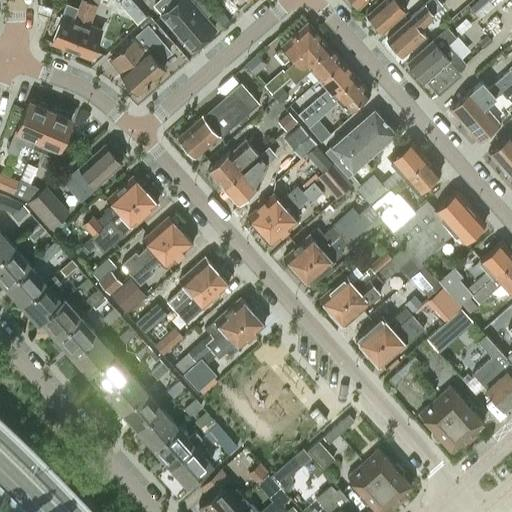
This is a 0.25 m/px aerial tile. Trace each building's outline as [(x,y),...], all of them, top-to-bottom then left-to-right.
[(70,49),(90,0),(88,0),(80,0),(74,18),(61,13),(60,16),(57,15),(54,23),(57,24),(50,41),(70,49)] [(89,0),(90,0),(70,49),(91,57),(102,28),(89,24),(97,3),(98,0),(89,0)] [(199,0),(176,0),(162,13),(192,48),(214,28),(194,5),(199,0)] [(399,1),(400,0),(380,0),(366,13),(381,30),(406,9),(399,1)] [(418,26),(442,5),(438,0),(428,0),(410,16),(387,36),(402,54),(425,34),(418,26)] [(223,12),(216,18),(223,26),(230,20),(223,12)] [(150,15),(140,24),(143,27),(147,23),(150,26),(155,21),(150,15)] [(328,44),(309,23),(305,22),(281,43),(283,45),(275,51),(284,61),(291,54),(295,59),(283,70),(289,77),(328,44)] [(133,37),(110,57),(138,91),(164,68),(158,61),(169,51),(158,38),(159,37),(155,32),(150,26),(147,23),(143,27),(137,32),(132,36),(133,37)] [(458,69),(466,62),(457,51),(449,42),(455,36),(446,25),(407,60),(424,79),(426,78),(438,93),(461,73),(458,69)] [(487,34),(478,41),(483,47),(492,40),(487,34)] [(319,77),(341,58),(328,44),(289,77),(295,83),(311,68),(319,77)] [(255,72),(266,62),(257,52),(246,61),(246,62),(255,72)] [(303,119),(355,74),(341,58),(319,77),(328,87),(310,102),(309,102),(297,112),(303,119)] [(486,104),(511,80),(511,71),(508,68),(488,87),(480,79),(449,107),(464,124),(486,104)] [(347,109),(368,90),(355,74),(303,119),(309,125),(338,99),(347,109)] [(202,114),(178,135),(194,155),(218,134),(219,136),(237,120),(239,123),(247,116),(245,113),(258,101),(248,90),(240,81),(240,82),(202,115),(202,114)] [(279,102),(288,94),(280,85),(271,93),(279,102)] [(41,102),(38,103),(28,99),(7,149),(16,153),(21,141),(33,146),(49,108),(48,107),(47,104),(41,102)] [(486,104),(464,124),(478,139),(499,120),(490,109),(486,104)] [(352,170),(396,131),(373,106),(324,150),(347,176),(353,171),(352,170)] [(61,112),(60,109),(54,107),(52,109),(49,108),(33,146),(45,151),(40,163),(49,167),(71,117),(61,112)] [(285,129),(296,119),(288,110),(278,120),(285,129)] [(316,142),(315,141),(300,123),(284,137),(300,156),(316,142)] [(511,133),(510,132),(488,151),(503,168),(511,159),(511,133)] [(259,154),(258,153),(245,138),(231,151),(229,150),(207,169),(222,186),(259,154)] [(395,182),(427,156),(411,139),(389,158),(397,167),(380,182),(373,174),(357,188),(370,202),(394,181),(395,182)] [(80,199),(121,162),(105,144),(73,172),(78,178),(69,186),(80,199)] [(321,170),(331,162),(315,144),(305,152),(321,170)] [(250,172),(264,160),(259,154),(222,186),(236,202),(258,182),(250,172)] [(418,191),(440,171),(427,156),(395,182),(370,204),(392,229),(414,210),(397,191),(409,180),(418,191)] [(511,159),(503,168),(511,178),(511,159)] [(352,183),(352,182),(333,161),(317,175),(336,197),(352,183)] [(31,199),(43,188),(39,186),(29,182),(36,166),(26,162),(19,179),(14,192),(30,199),(31,199)] [(0,187),(12,193),(17,181),(0,173),(0,187)] [(102,226),(145,188),(132,174),(107,197),(113,204),(96,219),(91,214),(83,222),(93,234),(102,226)] [(309,202),(322,190),(313,180),(302,190),(260,228),(272,242),(297,219),(291,212),(305,199),(309,202)] [(302,190),(297,184),(279,199),(273,192),(247,214),(260,228),(302,190)] [(53,224),(67,211),(45,186),(43,188),(31,199),(53,224)] [(93,234),(90,237),(102,251),(122,234),(121,233),(131,225),(157,202),(145,188),(102,226),(93,234)] [(463,241),(485,221),(466,200),(456,189),(435,208),(426,199),(414,210),(392,229),(405,243),(410,249),(415,254),(420,260),(454,231),(463,241)] [(21,203),(7,197),(0,194),(0,208),(2,209),(3,208),(14,212),(11,214),(17,221),(28,210),(22,204),(21,203)] [(296,269),(359,213),(353,207),(323,233),(317,225),(284,255),(296,269)] [(376,233),(368,223),(359,213),(296,269),(308,283),(343,251),(340,248),(348,241),(357,251),(376,233)] [(131,274),(180,229),(168,215),(142,237),(149,245),(138,254),(135,251),(121,263),(131,274)] [(33,238),(45,228),(39,221),(27,231),(33,238)] [(64,224),(58,230),(63,236),(70,230),(64,224)] [(167,265),(192,242),(180,229),(131,274),(140,284),(153,271),(150,267),(160,257),(167,265)] [(0,255),(12,245),(0,230),(0,255)] [(89,238),(79,247),(84,253),(95,244),(89,238)] [(46,260),(60,246),(54,239),(33,259),(36,262),(43,256),(46,260)] [(478,289),(511,259),(511,252),(501,239),(479,259),(488,269),(473,282),(478,289)] [(415,254),(410,249),(405,243),(403,245),(404,246),(397,252),(396,252),(391,256),(392,257),(332,310),(344,324),(370,301),(363,293),(380,278),(382,280),(393,270),(397,270),(401,266),(415,254)] [(0,279),(5,285),(29,263),(12,245),(0,255),(0,279)] [(392,257),(391,256),(386,250),(361,272),(356,266),(346,274),(345,273),(320,296),(332,310),(392,257)] [(415,254),(401,266),(410,276),(423,264),(420,260),(415,254)] [(174,308),(217,269),(204,255),(178,278),(185,285),(168,300),(174,308)] [(111,270),(116,265),(108,256),(91,271),(110,292),(121,281),(111,270)] [(66,274),(77,265),(71,258),(59,267),(66,274)] [(507,291),(511,286),(511,259),(478,289),(483,294),(498,281),(507,291)] [(45,282),(44,281),(29,263),(5,285),(21,303),(45,282)] [(429,294),(440,285),(425,266),(413,276),(429,294)] [(446,288),(461,275),(453,266),(438,280),(446,288)] [(203,305),(228,283),(217,269),(174,308),(185,321),(203,305)] [(51,289),(61,280),(54,273),(44,281),(45,282),(21,303),(37,321),(61,300),(51,289)] [(126,311),(145,294),(129,276),(110,293),(126,311)] [(460,305),(459,305),(442,285),(427,298),(445,318),(460,305)] [(462,303),(470,296),(461,287),(454,293),(462,303)] [(92,305),(103,294),(97,288),(86,298),(92,305)] [(404,303),(412,311),(422,302),(415,294),(404,303)] [(200,357),(252,310),(240,296),(204,327),(209,333),(175,363),(182,371),(199,356),(200,357)] [(469,311),(477,304),(470,296),(462,303),(469,311)] [(80,315),(65,298),(62,301),(61,300),(37,321),(38,322),(41,319),(57,337),(80,315)] [(154,319),(164,311),(157,304),(148,312),(154,319)] [(108,323),(120,313),(114,306),(102,316),(108,323)] [(368,351),(411,313),(405,306),(388,322),(381,314),(356,337),(368,351)] [(456,311),(443,323),(455,336),(472,321),(460,308),(456,311)] [(90,326),(96,322),(86,310),(80,315),(57,337),(73,355),(97,334),(90,326)] [(229,354),(264,323),(252,310),(200,357),(201,358),(184,373),(198,389),(215,374),(206,362),(215,354),(218,357),(225,352),(227,352),(229,354)] [(380,364),(423,326),(411,313),(368,351),(380,364)] [(124,342),(135,331),(129,324),(118,335),(124,342)] [(163,352),(183,334),(174,324),(154,343),(163,352)] [(89,373),(113,352),(97,334),(73,355),(89,373)] [(491,356),(473,372),(485,387),(502,405),(511,396),(511,374),(506,368),(511,363),(505,355),(491,340),(485,334),(478,341),(491,356)] [(140,360),(152,349),(146,342),(134,353),(140,360)] [(105,392),(129,371),(113,352),(89,373),(105,392)] [(394,383),(419,361),(414,354),(388,377),(394,383)] [(156,377),(168,367),(162,361),(151,371),(156,377)] [(122,410),(145,389),(129,371),(105,392),(122,410)] [(173,396),(185,386),(179,379),(167,389),(173,396)] [(475,428),(484,421),(451,383),(436,397),(472,438),(479,432),(475,428)] [(138,429),(162,408),(145,389),(122,410),(138,429)] [(466,443),(472,438),(436,397),(421,410),(454,448),(463,440),(466,443)] [(189,414),(200,404),(194,398),(183,407),(189,414)] [(319,424),(326,418),(316,406),(308,412),(319,424)] [(154,447),(178,426),(162,408),(138,429),(154,447)] [(335,435),(353,418),(348,412),(330,428),(335,435)] [(205,432),(215,423),(207,413),(196,422),(205,432)] [(216,424),(205,433),(216,445),(226,435),(219,428),(218,426),(216,424)] [(178,426),(154,447),(170,465),(194,444),(202,436),(195,428),(187,436),(178,426)] [(328,441),(335,435),(330,428),(323,435),(328,441)] [(313,457),(327,444),(321,438),(307,451),(313,457)] [(186,484),(210,462),(194,444),(170,465),(186,484)] [(409,487),(389,464),(375,448),(360,462),(361,463),(394,500),(409,487)] [(380,511),(394,500),(361,463),(360,462),(346,474),(360,490),(359,491),(376,511),(380,511)] [(257,481),(266,473),(257,463),(248,471),(257,481)] [(287,475),(280,467),(279,466),(270,474),(278,483),(287,475)] [(228,477),(220,468),(220,467),(199,486),(207,495),(198,503),(205,511),(222,511),(243,494),(236,485),(228,492),(221,483),(228,477)] [(278,487),(273,481),(266,473),(257,481),(269,495),(278,487)] [(337,486),(336,487),(331,481),(316,495),(331,511),(360,511),(344,493),(337,486)] [(261,511),(250,500),(250,501),(243,494),(222,511),(261,511)]
